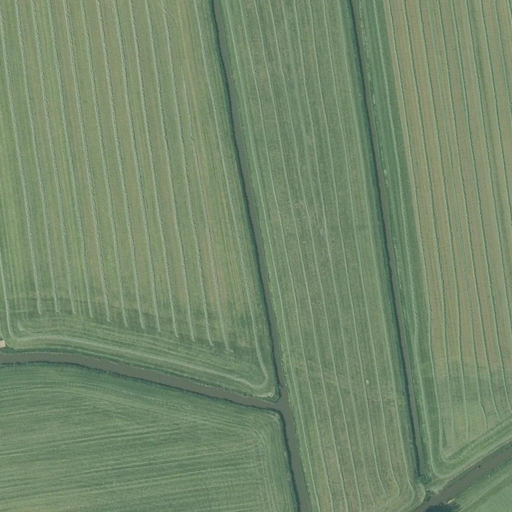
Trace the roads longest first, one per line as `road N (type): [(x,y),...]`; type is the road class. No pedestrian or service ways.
road 1 (track): [(281,511),(262,432),(0,383)]
road 2 (track): [(0,344),(45,302),(84,171)]
